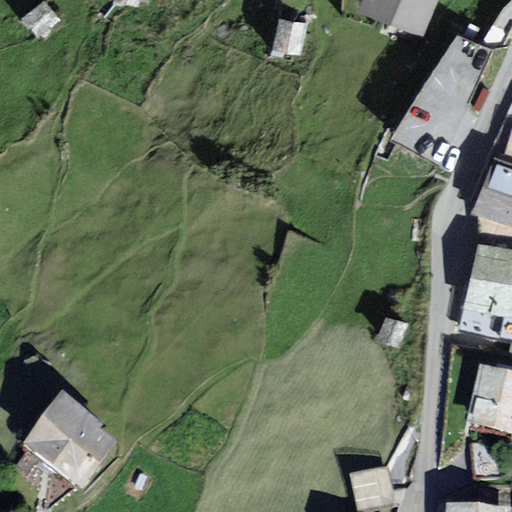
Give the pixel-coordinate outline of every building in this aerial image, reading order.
[(40,0),(37,0),(18,16),(34,36),(56,19),(40,0)] [(431,0),(346,0),(343,10),(420,35),(431,0)] [(308,19),(273,17),(271,51),(306,53),(308,19)] [(511,172),(482,163),(467,207),(511,222),(511,172)] [(511,247),(468,242),(459,306),(511,313),(511,247)] [(511,377),(467,368),(453,426),(511,439),(511,377)] [(37,398),(5,448),(74,491),(106,441),(37,398)] [(390,466),(351,475),(359,511),(398,503),(390,466)]
